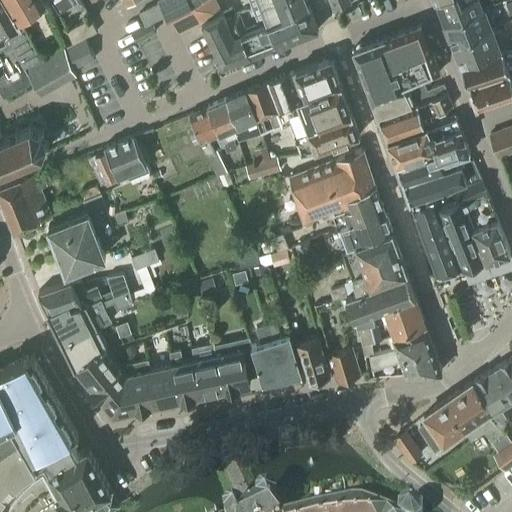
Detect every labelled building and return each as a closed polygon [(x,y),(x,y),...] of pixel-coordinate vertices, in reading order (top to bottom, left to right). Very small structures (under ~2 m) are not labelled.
[(24,65),(41,56),(18,17),(7,0),(0,0),(0,66),(19,56),(24,65)] [(7,0),(18,17),(28,10),(31,14),(39,9),(36,5),(41,2),(43,6),(48,3),(45,0),(7,0)] [(50,0),(57,11),(75,0),(50,0)] [(170,14),(191,4),(188,0),(157,0),(158,1),(139,11),(145,23),(150,20),(164,13),(166,18),(171,16),(170,14)] [(306,0),(262,0),(260,1),(268,19),(308,4),(306,0)] [(437,0),(446,23),(480,10),(483,9),(479,0),(437,0)] [(170,14),(171,16),(178,30),(198,19),(191,4),(170,14)] [(234,33),(230,26),(222,10),(201,20),(215,49),(212,50),(221,69),(240,61),(239,58),(255,52),(256,53),(318,28),(308,4),(268,19),(234,33)] [(454,43),(491,28),(483,9),(480,10),(446,23),(454,43)] [(66,29),(72,41),(68,44),(72,55),(90,46),(85,35),(96,29),(90,17),(66,29)] [(155,29),(150,20),(145,23),(132,29),(137,40),(155,29)] [(421,80),(423,79),(440,71),(421,22),(402,29),(421,80)] [(491,28),(454,43),(462,65),(500,52),(491,28)] [(406,88),(421,80),(402,29),(353,47),(373,99),(406,88)] [(0,66),(0,90),(3,96),(32,79),(40,93),(75,73),(64,46),(63,44),(41,56),(24,65),(19,56),(0,66)] [(90,46),(72,55),(76,65),(94,56),(90,46)] [(500,78),(511,73),(511,71),(507,60),(511,58),(511,47),(500,52),(462,65),(472,89),(500,79),(500,78)] [(278,106),(279,108),(297,101),(296,99),(305,95),(306,96),(340,83),(330,56),(290,72),(267,80),(278,106)] [(500,79),(472,89),(478,107),(511,96),(511,73),(500,78),(500,79)] [(423,79),(421,80),(428,99),(447,91),(447,90),(444,82),(427,89),(423,79)] [(279,108),(278,106),(267,80),(247,87),(245,88),(257,116),(261,132),(267,129),(261,115),(269,112),(274,126),(281,124),(276,110),(279,108)] [(406,88),(373,99),(380,119),(418,104),(418,103),(428,99),(421,80),(406,88)] [(359,134),(340,83),(306,96),(305,95),(296,99),(297,101),(279,108),(276,110),(281,124),(281,125),(289,122),(301,153),(315,150),(359,134)] [(234,125),(237,135),(238,139),(251,133),(248,120),(257,116),(245,88),(226,96),(237,125),(234,125)] [(428,99),(433,112),(437,110),(437,112),(453,105),(447,91),(428,99)] [(229,142),(225,144),(227,149),(237,146),(233,137),(237,135),(234,125),(237,125),(226,96),(208,104),(220,130),(224,129),(229,142)] [(426,124),(434,121),(431,113),(433,112),(428,99),(418,103),(418,104),(380,119),(388,140),(427,125),(426,124)] [(220,130),(208,104),(190,112),(201,141),(216,172),(227,170),(217,148),(215,149),(209,137),(216,134),(221,146),(225,144),(229,142),(224,129),(220,130)] [(437,120),(446,145),(466,137),(456,112),(437,120)] [(427,125),(388,140),(397,163),(422,155),(446,145),(437,120),(434,121),(426,124),(427,125)] [(0,169),(43,151),(43,149),(46,141),(49,141),(49,139),(45,139),(43,135),(44,135),(42,130),(44,127),(43,126),(40,128),(31,125),(31,122),(29,122),(28,125),(18,130),(17,127),(15,127),(16,130),(0,136),(0,169)] [(499,156),(511,151),(511,125),(491,133),(499,156)] [(104,145),(117,174),(119,179),(128,175),(130,178),(149,169),(133,133),(104,145)] [(422,155),(397,163),(411,199),(413,207),(438,197),(443,194),(459,187),(472,181),(466,162),(445,170),(442,163),(471,152),(466,137),(446,145),(422,155)] [(254,149),(258,161),(271,158),(266,145),(254,149)] [(351,195),(376,185),(364,146),(290,174),(307,223),(345,208),(354,205),(351,195)] [(246,165),(249,177),(281,169),(278,156),(258,161),(246,165)] [(472,181),(459,187),(463,200),(469,198),(487,191),(474,159),(466,161),(466,162),(472,181)] [(0,193),(14,228),(14,227),(50,212),(40,187),(45,184),(40,168),(0,183),(0,193)] [(349,221),(385,208),(376,185),(351,195),(354,205),(345,208),(348,217),(349,221)] [(438,197),(454,244),(461,266),(486,258),(486,257),(463,200),(459,187),(443,194),(438,197)] [(469,198),(463,200),(486,257),(486,258),(511,250),(498,217),(487,191),(469,198)] [(97,233),(114,226),(100,192),(82,199),(86,209),(47,224),(65,269),(105,254),(97,233)] [(438,197),(413,207),(438,274),(461,266),(454,244),(438,197)] [(349,221),(348,217),(337,220),(346,245),(392,230),(385,208),(349,221)] [(392,230),(346,245),(343,247),(353,277),(345,280),(346,282),(349,291),(407,272),(392,230)] [(131,257),(135,268),(159,259),(154,247),(131,257)] [(273,253),(277,265),(294,260),(290,248),(273,253)] [(114,293),(128,287),(123,271),(107,273),(114,293)] [(407,272),(349,291),(346,292),(355,315),(359,333),(361,333),(363,343),(381,339),(381,338),(373,308),(384,305),(415,293),(407,272)] [(38,290),(48,310),(67,301),(69,306),(85,302),(100,296),(101,298),(103,297),(96,283),(77,292),(71,279),(65,280),(38,290)] [(328,288),(331,297),(346,292),(349,291),(346,282),(328,288)] [(114,293),(103,297),(101,298),(100,296),(85,302),(69,306),(67,301),(48,310),(63,340),(97,324),(91,312),(127,300),(127,301),(132,300),(128,287),(114,293)] [(395,334),(426,324),(415,293),(384,305),(395,334)] [(251,344),(259,370),(262,380),(302,371),(290,332),(281,335),(276,321),(257,327),(261,341),(251,344)] [(96,350),(104,346),(107,345),(103,336),(108,337),(118,332),(114,324),(98,327),(97,324),(63,340),(75,365),(96,350)] [(400,353),(432,342),(426,324),(395,334),(393,334),(398,346),(400,353)] [(309,379),(330,372),(318,334),(297,341),(309,379)] [(259,370),(251,344),(249,336),(231,339),(241,384),(250,382),(248,372),(259,370)] [(217,359),(223,388),(241,384),(231,339),(213,343),(217,359)] [(381,339),(363,343),(365,354),(369,354),(383,351),(381,339)] [(217,359),(213,343),(212,341),(191,345),(194,357),(201,393),(223,388),(217,359)] [(400,353),(398,346),(383,351),(369,354),(371,366),(401,357),(407,373),(442,369),(432,342),(400,353)] [(337,379),(360,371),(352,344),(328,352),(337,379)] [(96,350),(75,365),(113,412),(130,408),(121,368),(104,346),(96,350)] [(169,351),(172,362),(180,397),(201,393),(194,357),(184,359),(182,348),(169,351)] [(83,441),(28,352),(0,365),(0,511),(69,511),(73,510),(48,468),(86,445),(83,441)] [(511,356),(494,368),(511,397),(511,356)] [(149,367),(157,402),(180,397),(172,362),(149,367)] [(157,402),(149,367),(127,372),(135,407),(157,402)] [(511,399),(511,397),(494,368),(474,381),(486,398),(484,403),(488,408),(492,418),(502,428),(511,423),(501,406),(511,399)] [(486,398),(474,381),(446,399),(465,427),(477,418),(491,439),(504,430),(502,428),(492,418),(488,408),(484,403),(486,398)] [(465,427),(446,399),(425,413),(443,442),(465,427)] [(411,460),(423,452),(407,429),(395,437),(411,460)] [(511,464),(511,463),(511,440),(500,450),(511,464)] [(48,468),(73,510),(111,488),(86,445),(48,468)] [(108,508),(119,502),(112,489),(101,496),(108,508)] [(420,511),(420,510),(419,509),(417,508),(416,507),(414,506),(412,506),(410,506),(408,506),(407,506),(405,507),(403,508),(402,510),(401,511),(400,511),(382,511),(362,505),(353,504),(318,511),(276,511),(277,510),(277,508),(277,507),(277,505),(277,504),(276,502),(276,501),(275,499),(273,498),(272,497),(271,497),(269,496),(268,496),(266,496),(265,497),(263,497),(262,498),(260,499),(259,500),(259,501),(258,503),(257,504),(257,506),(257,507),(258,509),(252,511),(251,511),(239,511),(237,511),(235,511),(233,511),(231,511),(230,511),(420,511)]
